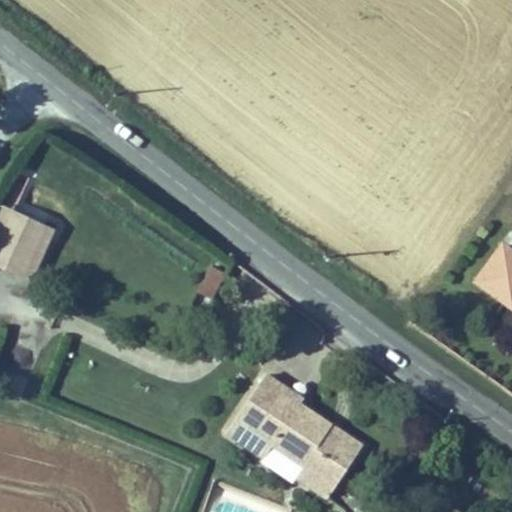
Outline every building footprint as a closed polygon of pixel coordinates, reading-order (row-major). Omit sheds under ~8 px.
[(2,205),(0,209),(0,268),(32,283),(58,225),(45,219),(43,224),(2,205)] [(511,248),(501,241),(472,282),(511,310),(511,248)] [(303,466),(335,488),(362,449),(328,426),(331,421),(302,401),(304,398),(266,372),(223,437),(260,462),(271,445),(303,466)] [(331,421),(328,426),(362,449),(365,443),(331,421)] [(303,466),(295,479),(327,501),(335,488),(303,466)]
